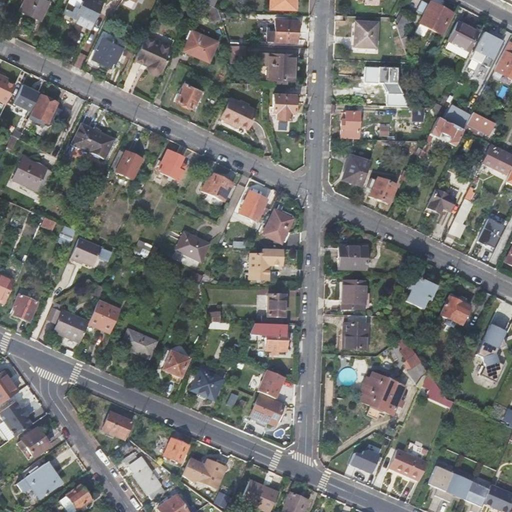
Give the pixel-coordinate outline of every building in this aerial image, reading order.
[(23,0),(19,9),(40,20),(49,2),(45,0),(23,0)] [(77,23),(90,30),(104,0),(77,0),(74,7),(68,4),(63,13),(78,21),(77,23)] [(269,0),(270,8),(294,9),(294,0),(269,0)] [(419,25),(442,36),(453,14),(428,2),(417,24),(419,25)] [(209,9),(207,10),(213,24),(214,24),(221,21),(217,9),(211,5),(209,9)] [(402,14),(396,26),(401,40),(412,19),(402,14)] [(274,30),(273,42),(296,43),(297,20),(274,19),(274,30)] [(377,22),(353,22),(353,48),(376,49),(377,22)] [(446,41),(468,53),(478,33),(457,22),(446,41)] [(274,30),(266,30),(265,41),(273,42),(274,30)] [(217,42),(191,31),(183,51),(209,62),(217,42)] [(469,57),(488,67),(501,41),(483,31),(469,57)] [(148,64),(147,66),(147,68),(148,70),(149,72),(151,74),(154,74),(156,74),(159,72),(160,70),(171,47),(146,35),(136,57),(148,63),(148,64)] [(123,49),(101,38),(91,58),(109,68),(112,63),(115,65),(123,49)] [(245,55),(245,45),(229,44),(229,54),(229,63),(235,63),(235,55),(245,55)] [(510,46),(507,44),(493,71),(511,81),(511,80),(511,55),(507,52),(510,46)] [(295,54),(261,53),(261,66),(267,66),(267,79),(294,80),(295,54)] [(134,59),(147,66),(148,64),(148,63),(136,57),(134,59)] [(364,67),(363,83),(396,84),(397,72),(387,72),(388,67),(364,67)] [(0,100),(6,103),(13,85),(2,80),(0,78),(0,100)] [(200,91),(183,82),(174,100),(191,109),(200,91)] [(30,110),(38,91),(22,84),(13,103),(30,110)] [(295,95),(273,94),(273,112),(276,112),(276,118),(290,119),(290,113),(294,113),(295,95)] [(56,103),(39,95),(29,117),(42,124),(43,120),(47,122),(48,120),(54,123),(60,109),(55,107),(56,103)] [(230,98),(220,118),(229,122),(228,123),(238,128),(240,125),(247,128),(256,110),(249,107),(250,106),(239,100),(238,102),(230,98)] [(67,120),(72,109),(65,106),(60,117),(67,120)] [(415,121),(424,121),(424,108),(416,107),(415,121)] [(449,123),(463,130),(470,116),(455,109),(449,123)] [(340,119),(339,138),(357,139),(359,112),(344,112),(344,120),(340,119)] [(472,114),(467,125),(487,135),(493,124),(472,114)] [(448,143),(455,147),(463,130),(449,123),(437,117),(429,134),(436,138),(439,133),(451,138),(448,143)] [(113,139),(81,124),(72,143),(104,159),(113,139)] [(7,147),(12,149),(16,139),(11,137),(7,147)] [(511,154),(490,144),(481,163),(504,175),(505,172),(511,158),(511,154)] [(124,152),(119,150),(110,169),(131,180),(142,159),(124,151),(124,152)] [(183,158),(166,150),(156,170),(178,181),(183,170),(178,168),(183,158)] [(340,180),(361,187),(369,162),(348,155),(340,180)] [(11,180),(41,194),(51,172),(21,158),(11,180)] [(400,179),(406,182),(410,173),(404,170),(400,179)] [(232,184),(212,174),(209,180),(206,179),(200,191),(223,202),(232,184)] [(395,185),(375,178),(367,197),(388,204),(395,185)] [(443,194),(434,190),(425,209),(436,214),(438,209),(440,210),(447,214),(454,200),(443,194)] [(238,212),(261,224),(268,209),(263,207),(267,200),(248,191),(238,212)] [(469,208),(461,204),(447,233),(458,239),(465,225),(462,223),(469,208)] [(293,219),(273,209),(261,235),(281,244),(293,219)] [(495,249),(507,220),(489,213),(477,242),(495,249)] [(56,223),(44,218),(41,226),(52,231),(56,223)] [(209,244),(184,231),(175,249),(201,262),(209,244)] [(511,238),(510,242),(511,242),(511,244),(503,262),(511,265),(511,238)] [(70,259),(78,263),(79,262),(92,268),(101,249),(78,239),(70,259)] [(139,240),(133,250),(146,257),(151,246),(139,240)] [(367,246),(337,246),(337,269),(366,271),(367,246)] [(283,250),(260,249),(260,255),(247,254),(246,280),(268,281),(268,266),(282,266),(283,250)] [(148,281),(155,265),(150,264),(147,262),(140,278),(148,281)] [(208,275),(203,274),(199,283),(208,283),(208,275)] [(13,281),(0,275),(0,301),(4,303),(13,281)] [(435,287),(413,276),(407,288),(410,290),(405,300),(421,308),(425,299),(428,300),(435,287)] [(341,281),(340,309),(364,310),(365,282),(341,281)] [(104,286),(98,285),(94,292),(100,295),(104,286)] [(284,288),(266,287),(266,295),(284,295),(284,288)] [(37,303),(17,294),(12,306),(15,307),(12,316),(28,323),(37,303)] [(450,294),(440,315),(460,325),(470,304),(465,301),(465,298),(459,296),(457,298),(450,294)] [(265,318),(265,324),(266,324),(278,325),(282,325),(284,295),(266,295),(265,318)] [(120,311),(98,300),(88,322),(87,324),(110,334),(120,311)] [(57,310),(59,304),(55,303),(53,308),(47,320),(55,324),(61,311),(57,310)] [(52,331),(78,343),(87,324),(88,322),(61,310),(61,311),(55,324),(52,331)] [(218,313),(207,313),(209,321),(218,321),(218,313)] [(365,325),(366,316),(344,315),(344,324),(342,324),(341,334),(344,335),(344,350),(367,351),(368,325),(365,325)] [(277,331),(278,325),(266,324),(264,351),(285,352),(286,331),(277,331)] [(505,345),(502,337),(505,331),(490,324),(476,354),(482,357),(485,366),(481,375),(496,382),(504,365),(498,362),(495,353),(497,348),(505,345)] [(156,342),(128,329),(120,346),(149,359),(156,342)] [(396,342),(401,349),(407,345),(402,337),(396,342)] [(419,389),(427,372),(415,356),(407,345),(401,349),(399,350),(405,360),(401,363),(419,389)] [(187,359),(169,351),(161,369),(179,378),(187,359)] [(222,379),(198,369),(189,390),(213,400),(222,379)] [(275,399),(284,377),(267,370),(257,391),(275,399)] [(2,372),(0,372),(0,373),(8,386),(11,384),(2,372)] [(0,404),(16,392),(11,384),(8,386),(0,373),(0,404)] [(405,387),(371,373),(368,378),(364,376),(358,393),(361,395),(359,402),(392,416),(405,387)] [(283,405),(259,395),(249,416),(273,426),(283,405)] [(14,401),(0,410),(0,419),(10,434),(12,438),(31,425),(25,417),(19,408),(14,401)] [(109,412),(100,431),(123,441),(131,422),(109,412)] [(35,428),(15,442),(28,461),(49,447),(35,428)] [(170,439),(163,456),(180,464),(187,447),(170,439)] [(354,451),(348,465),(372,474),(380,454),(364,448),(362,454),(354,451)] [(392,470),(418,481),(426,463),(400,452),(392,470)] [(150,501),(164,492),(140,457),(137,459),(133,453),(122,460),(126,466),(127,465),(133,474),(131,476),(150,501)] [(206,460),(204,467),(202,465),(187,459),(180,475),(192,483),(194,479),(214,489),(224,469),(206,460)] [(45,464),(16,484),(21,492),(31,485),(39,498),(54,488),(51,485),(57,481),(45,464)] [(442,498),(452,474),(435,466),(427,484),(437,488),(434,495),(442,498)] [(462,499),(470,481),(452,474),(442,498),(449,502),(452,495),(462,499)] [(477,511),(482,503),(488,489),(470,481),(462,499),(473,504),(470,511),(472,511),(477,511)] [(262,511),(269,511),(277,492),(264,487),(264,488),(248,482),(240,502),(262,511)] [(488,489),(482,503),(491,507),(491,505),(498,508),(497,510),(502,511),(507,511),(510,506),(511,502),(511,501),(511,494),(490,485),(488,489)] [(79,486),(58,500),(63,509),(62,509),(64,511),(73,511),(75,511),(79,508),(84,505),(89,501),(79,486)] [(210,503),(222,511),(228,502),(215,494),(210,503)] [(289,494),(282,511),(284,511),(302,511),(306,501),(289,494)] [(156,509),(158,511),(185,511),(175,496),(156,509)]
